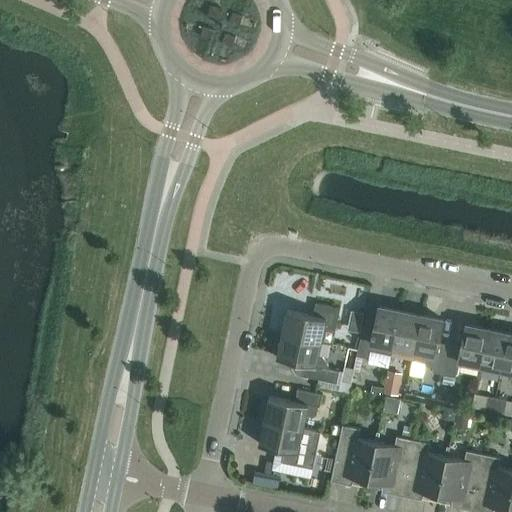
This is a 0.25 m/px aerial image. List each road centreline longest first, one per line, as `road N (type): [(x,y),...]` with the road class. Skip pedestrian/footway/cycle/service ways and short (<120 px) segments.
road 1 (residential): [(202,494),(262,245),(511,297)]
road 2 (secondary): [(129,362),(167,190)]
road 3 (tertiary): [(395,88),(338,51),(281,32)]
road 4 (tertiary): [(270,61),(395,88)]
road 5 (tertiary): [(395,88),(511,118)]
